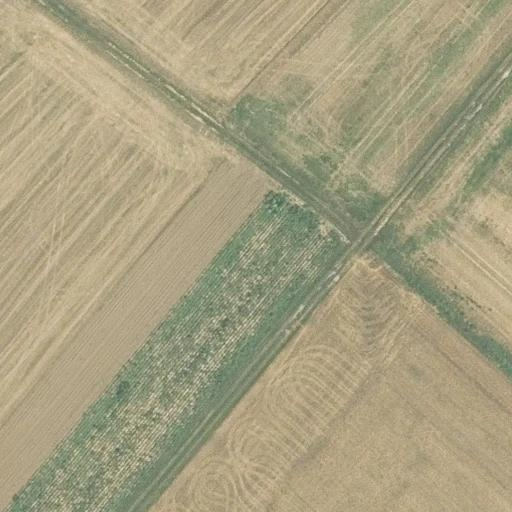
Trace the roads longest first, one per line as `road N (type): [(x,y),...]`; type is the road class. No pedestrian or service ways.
road 1 (track): [(41,0),(364,240),(511,369)]
road 2 (track): [(511,63),(144,511)]
